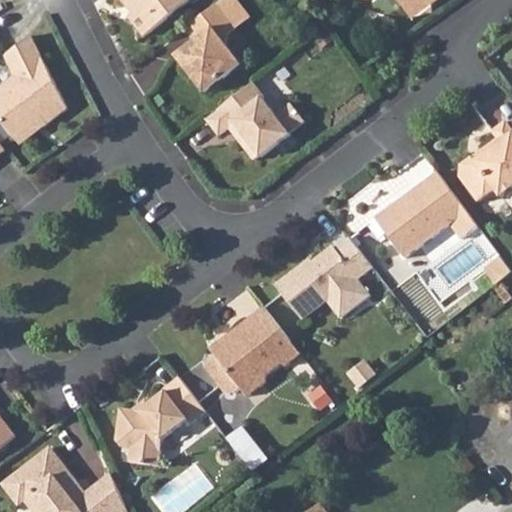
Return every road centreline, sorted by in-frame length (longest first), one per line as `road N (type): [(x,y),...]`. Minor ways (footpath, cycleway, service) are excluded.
road 1 (residential): [(511,1),(467,34),(449,84),(226,256)]
road 2 (residential): [(226,256),(72,384),(33,376),(0,330)]
road 3 (residential): [(0,240),(133,135)]
road 4 (residential): [(133,135),(226,256)]
road 5 (residential): [(133,135),(65,0)]
